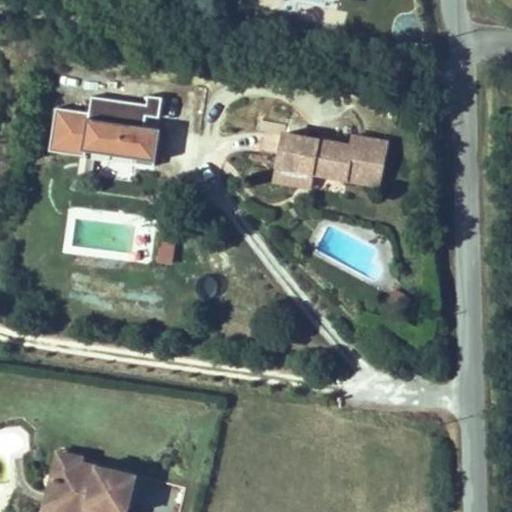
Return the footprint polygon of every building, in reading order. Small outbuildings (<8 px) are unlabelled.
[(87,114),(55,109),(48,151),(85,157),(85,149),(156,161),(160,127),(145,125),(145,115),(159,117),(161,98),(145,96),(144,106),(90,98),(87,114)] [(389,178),(397,135),(364,129),(362,139),(295,126),(289,159),(321,165),(389,178)] [(321,165),(289,159),(286,173),(318,179),(321,165)] [(159,241),(157,264),(174,265),(176,243),(159,241)] [(96,511),(67,505),(77,460),(71,458),(58,511),(114,511),(115,510),(103,508),(102,511),(96,511)] [(144,511),(151,482),(96,469),(97,464),(77,460),(67,505),(96,511),(102,511),(103,508),(115,510),(114,511),(144,511)]
